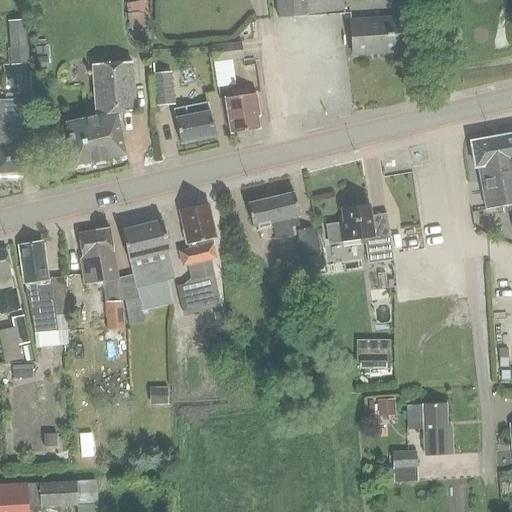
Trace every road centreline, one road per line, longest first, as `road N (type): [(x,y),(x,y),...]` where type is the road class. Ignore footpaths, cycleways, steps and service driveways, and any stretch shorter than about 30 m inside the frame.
road 1 (secondary): [(0,221),(449,115)]
road 2 (residential): [(449,115),(490,467)]
